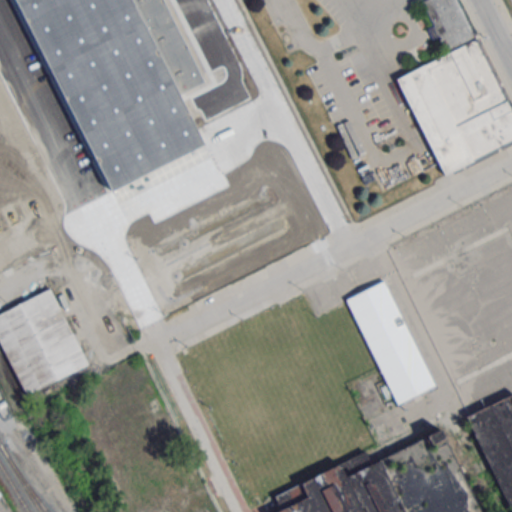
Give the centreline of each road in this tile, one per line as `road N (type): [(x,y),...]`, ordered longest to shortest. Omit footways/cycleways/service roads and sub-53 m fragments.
road 1 (residential): [(242,511),(30,76)]
road 2 (residential): [(162,342),(511,164)]
